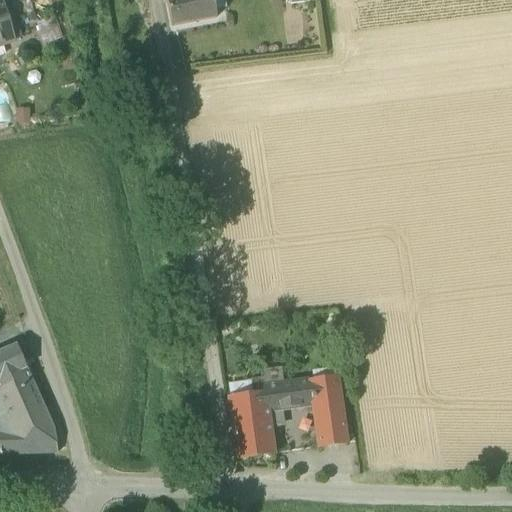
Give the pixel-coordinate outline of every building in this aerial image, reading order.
[(165,0),(171,28),(216,20),(215,12),(212,0),(165,0)] [(226,10),(224,0),(212,0),(215,12),(226,10)] [(0,44),(2,44),(14,40),(10,29),(6,13),(3,3),(0,3),(0,44)] [(13,11),(6,13),(14,40),(22,38),(13,11)] [(55,17),(35,23),(42,46),(62,40),(55,17)] [(29,109),(15,109),(15,126),(30,125),(29,109)] [(0,353),(0,381),(26,370),(16,347),(0,353)] [(0,406),(12,432),(0,433),(0,455),(57,454),(52,430),(26,370),(0,381),(0,406)] [(260,378),(261,383),(263,389),(282,387),(280,375),(260,378)] [(310,406),(317,450),(346,446),(337,379),(307,383),(310,406)] [(263,395),(263,389),(261,383),(227,388),(229,400),(263,395)] [(264,395),(267,413),(278,411),(310,406),(307,383),(282,387),(263,389),(263,395),(264,395)] [(264,395),(263,395),(229,400),(227,400),(236,461),(272,456),(273,456),(269,427),(280,425),(278,411),(267,413),(264,395)]
